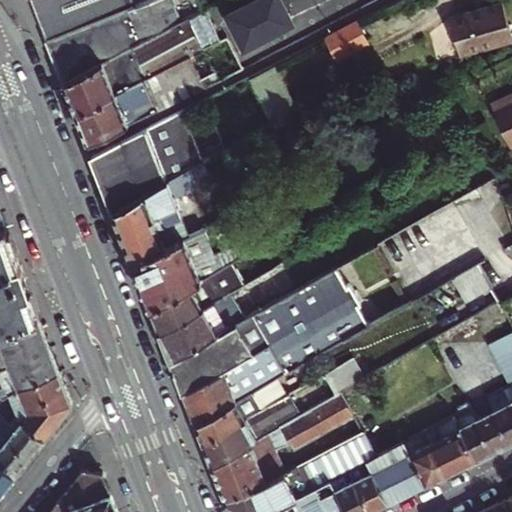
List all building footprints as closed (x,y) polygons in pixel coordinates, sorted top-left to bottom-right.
[(30,0),(57,67),(63,82),(179,21),(175,9),(170,0),(148,0),(136,5),(133,0),(30,0)] [(170,0),(175,9),(197,0),(170,0)] [(199,0),(201,2),(204,9),(220,0),(199,0)] [(244,45),(293,22),(287,11),(281,0),(252,0),(227,13),(244,45)] [(291,9),(286,0),(281,0),(287,11),(291,9)] [(477,12),(451,20),(462,57),(511,41),(511,36),(503,4),(477,12)] [(74,112),(188,54),(205,46),(189,16),(179,21),(63,82),(68,97),(74,112)] [(357,27),(327,41),(339,63),(367,49),(357,27)] [(86,142),(220,76),(216,69),(199,77),(188,54),(74,112),(80,127),(86,142)] [(252,78),(270,116),(297,103),(278,65),(252,78)] [(511,98),(496,105),(511,139),(511,98)] [(102,183),(115,214),(183,175),(204,163),(205,163),(184,111),(91,155),(102,183)] [(133,263),(190,237),(175,198),(198,188),(194,180),(209,171),(204,163),(183,176),(114,214),(118,222),(125,243),(133,263)] [(455,246),(461,261),(505,244),(473,243),(465,221),(465,201),(468,201),(493,191),(504,219),(491,219),(480,223),(485,237),(485,226),(507,227),(508,215),(498,190),(490,190),(421,217),(427,233),(452,234),(453,216),(456,225),(455,246)] [(22,265),(5,221),(0,222),(0,290),(12,320),(38,309),(22,265)] [(207,230),(190,237),(133,263),(142,286),(151,309),(208,277),(216,272),(238,260),(245,256),(241,247),(217,256),(207,230)] [(511,241),(502,247),(511,254),(511,241)] [(155,320),(161,334),(220,299),(239,289),(250,282),(238,260),(216,272),(208,277),(151,309),(155,320)] [(449,277),(463,302),(490,287),(475,262),(449,277)] [(164,342),(171,361),(212,338),(232,327),(299,289),(284,263),(250,282),(239,289),(220,299),(161,334),(164,342)] [(176,373),(184,394),(227,369),(270,345),(285,372),(369,323),(360,307),(363,305),(352,285),(348,287),(337,267),(299,289),(232,327),(212,338),(171,361),(176,373)] [(0,325),(12,320),(0,290),(0,325)] [(511,296),(499,304),(511,328),(511,296)] [(0,325),(0,363),(10,359),(9,355),(49,337),(47,333),(43,321),(38,309),(12,320),(0,325)] [(511,382),(511,334),(492,345),(511,383),(511,382)] [(0,393),(10,389),(60,367),(54,352),(49,337),(9,355),(10,359),(0,363),(0,384),(0,393)] [(280,375),(285,372),(270,345),(227,369),(239,399),(248,393),(280,375)] [(353,383),(366,376),(357,358),(326,375),(335,394),(341,390),(353,383)] [(67,385),(60,367),(10,389),(15,401),(11,415),(17,420),(0,441),(0,489),(1,489),(44,435),(72,400),(67,385)] [(227,369),(184,394),(190,409),(195,424),(239,399),(227,369)] [(258,412),(290,394),(285,384),(280,375),(248,393),(254,405),(258,412)] [(511,382),(511,383),(501,388),(508,401),(511,409),(511,382)] [(341,390),(353,414),(366,407),(353,383),(341,390)] [(492,400),(487,403),(491,410),(508,401),(501,388),(490,394),(492,400)] [(296,448),(354,417),(353,414),(341,390),(335,394),(305,411),(211,465),(217,479),(222,494),(224,498),(265,482),(291,468),(281,447),(293,443),(296,448)] [(199,433),(202,442),(243,420),(258,412),(254,405),(248,393),(239,399),(195,424),(199,433)] [(211,465),(305,411),(299,402),(297,399),(293,393),(290,394),(258,412),(243,420),(202,442),(207,453),(211,465)] [(482,405),(478,400),(467,405),(474,418),(491,410),(487,403),(482,405)] [(511,409),(508,401),(491,410),(507,441),(511,438),(511,409)] [(467,422),(461,409),(450,415),(452,420),(456,427),(467,422)] [(507,441),(491,410),(474,418),(489,450),(495,447),(500,444),(507,441)] [(489,450),(474,418),(467,422),(456,427),(472,459),(481,454),(489,450)] [(458,466),(472,459),(456,427),(452,420),(429,432),(433,439),(441,454),(436,457),(444,473),(458,466)] [(364,459),(374,454),(362,430),(317,454),(320,461),(315,463),(319,470),(300,480),(305,489),(314,485),(328,477),(345,468),(364,459)] [(429,432),(419,437),(422,444),(433,439),(429,432)] [(405,493),(423,483),(407,452),(401,439),(374,454),(364,459),(386,502),(405,493)] [(422,444),(407,452),(423,483),(434,478),(444,473),(436,457),(441,454),(433,439),(422,444)] [(229,511),(261,511),(305,489),(300,480),(319,470),(315,463),(320,461),(317,454),(291,468),(265,482),(224,498),(229,511)] [(386,502),(364,459),(345,468),(351,480),(367,511),(376,507),(386,502)] [(48,509),(45,511),(62,511),(66,507),(111,489),(104,469),(83,465),(48,509)] [(365,511),(367,511),(351,480),(345,482),(342,476),(330,482),(345,511),(365,511)] [(345,511),(330,482),(328,477),(314,485),(323,504),(315,508),(317,511),(345,511)] [(261,511),(306,511),(315,508),(323,504),(314,485),(305,489),(261,511)] [(120,511),(111,489),(66,507),(62,511),(120,511)] [(511,511),(511,510),(505,495),(470,511),(511,511)]
